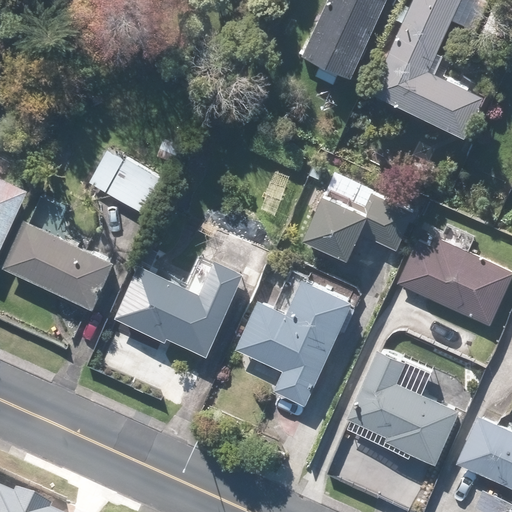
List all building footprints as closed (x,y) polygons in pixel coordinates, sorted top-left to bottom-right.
[(330,0),(306,53),(323,61),(317,73),(339,83),(345,69),(357,75),(391,0),(330,0)] [(420,0),(418,4),(407,0),(401,0),(396,15),(408,20),(380,90),(477,129),(493,89),(442,69),(449,53),(444,50),(456,19),(474,26),(483,0),(420,0)] [(102,173),(119,182),(115,190),(150,208),(169,172),(117,145),(102,173)] [(0,247),(28,180),(0,167),(0,247)] [(377,201),(337,182),(313,234),(358,255),(370,229),(404,245),(421,208),(382,191),(377,201)] [(38,190),(6,262),(103,304),(125,254),(61,226),(70,204),(38,190)] [(421,232),(400,280),(496,321),(511,284),(511,261),(474,246),(479,234),(449,221),(441,240),(421,232)] [(124,315),(174,336),(176,331),(217,349),(255,260),(227,248),(212,283),(149,257),(124,315)] [(296,306),(267,293),(243,343),(291,365),(281,387),(312,402),(364,290),(313,267),(296,306)] [(385,341),(355,415),(395,431),(393,437),(444,458),(467,400),(431,386),(440,364),(385,341)] [(511,511),(511,419),(483,407),(461,458),(511,480),(511,497),(481,485),(472,505),(488,511),(511,511)] [(0,511),(44,511),(0,495),(0,511)]
